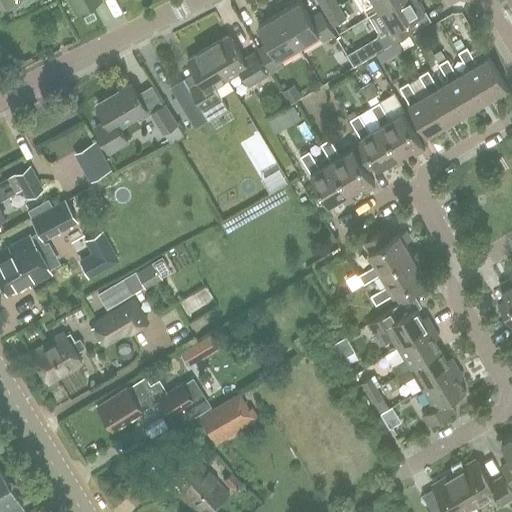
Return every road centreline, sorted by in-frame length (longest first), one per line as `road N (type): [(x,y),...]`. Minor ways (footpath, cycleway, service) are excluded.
road 1 (residential): [(0,97),(195,0)]
road 2 (tertiary): [(85,511),(0,377)]
road 3 (residential): [(510,400),(452,295),(465,271)]
road 4 (residential): [(422,190),(428,169),(511,116)]
